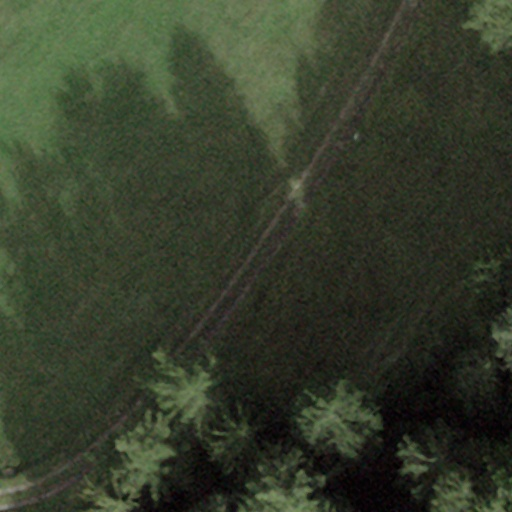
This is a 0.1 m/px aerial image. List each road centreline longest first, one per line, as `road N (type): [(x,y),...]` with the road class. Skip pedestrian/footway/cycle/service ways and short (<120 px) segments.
road 1 (track): [(0,503),(42,491),(143,403),(309,163),(405,0)]
road 2 (track): [(143,403),(90,511)]
